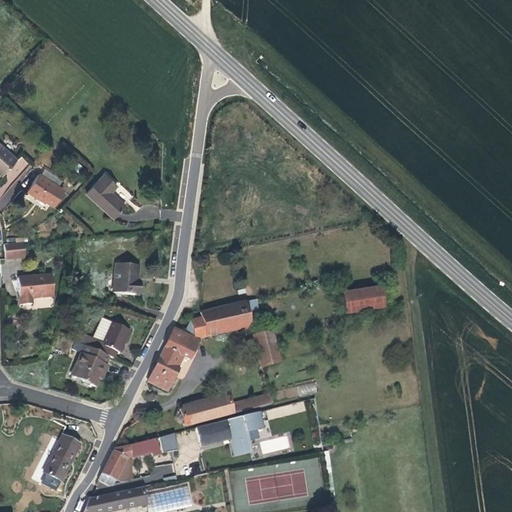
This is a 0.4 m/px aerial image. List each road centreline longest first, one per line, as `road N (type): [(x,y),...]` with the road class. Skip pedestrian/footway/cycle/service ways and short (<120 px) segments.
road 1 (secondary): [(511,319),(244,78)]
road 2 (residential): [(119,422),(180,296),(207,98)]
road 3 (residential): [(0,390),(119,422)]
